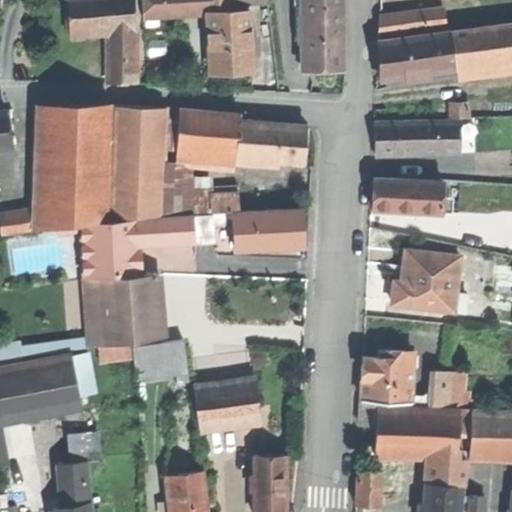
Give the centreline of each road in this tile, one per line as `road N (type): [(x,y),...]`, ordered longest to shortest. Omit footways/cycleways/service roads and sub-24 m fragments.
road 1 (residential): [(321,511),(349,115)]
road 2 (residential): [(0,94),(215,99),(349,115)]
